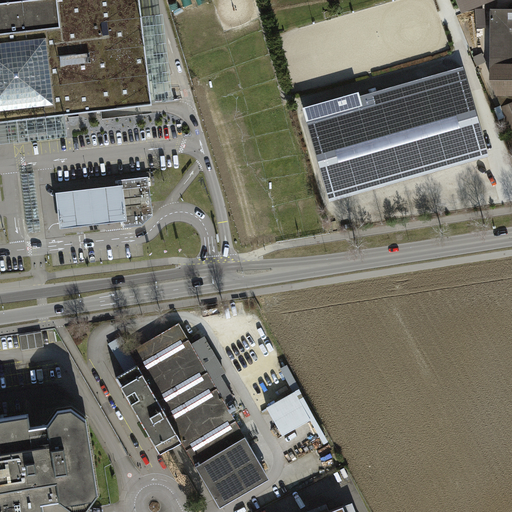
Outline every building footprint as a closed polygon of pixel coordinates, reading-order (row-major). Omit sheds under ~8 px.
[(65,114),(152,105),(152,103),(142,16),(139,0),(0,0),(0,117),(3,117),(46,112),(45,107),(62,105),(63,115),(65,114)] [(453,0),(459,15),(501,0),(453,0)] [(511,8),(489,9),(488,80),(496,96),(497,96),(511,96),(511,8)] [(484,9),(475,10),(476,28),(486,28),(484,9)] [(173,100),(163,14),(142,16),(152,103),(173,100)] [(482,53),(472,57),(476,67),(486,62),(482,53)] [(359,91),(304,107),(305,113),(330,201),(489,155),(463,66),(360,96),(359,91)] [(511,102),(511,96),(497,96),(501,107),(511,102)] [(511,102),(501,107),(511,134),(511,102)] [(0,143),(67,136),(65,114),(63,115),(62,105),(45,107),(46,112),(3,117),(0,117),(0,143)] [(41,231),(35,173),(21,174),(28,232),(41,231)] [(122,217),(127,216),(152,213),(148,177),(118,180),(119,185),(122,217)] [(127,220),(127,216),(122,217),(119,185),(56,193),(60,228),(127,220)] [(137,365),(116,377),(160,453),(181,441),(220,507),(270,478),(226,402),(238,395),(204,337),(192,344),(179,322),(129,351),(137,365)] [(17,335),(19,350),(42,347),(40,332),(17,335)] [(268,346),(253,353),(260,367),(275,359),(268,346)] [(293,392),(267,407),(283,436),(312,420),(296,393),(301,390),(287,365),(280,369),(293,392)] [(89,506),(98,491),(87,417),(74,405),(60,407),(48,423),(31,426),(28,415),(0,418),(0,511),(43,511),(43,503),(62,500),(75,509),(89,506)]
